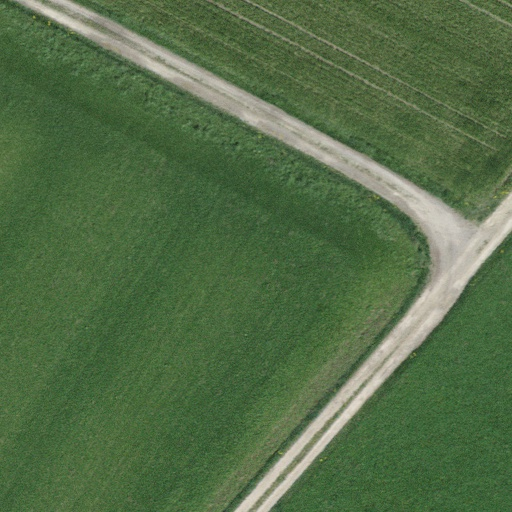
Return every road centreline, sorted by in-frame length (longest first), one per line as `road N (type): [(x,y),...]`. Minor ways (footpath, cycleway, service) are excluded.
road 1 (track): [(54,0),(505,249)]
road 2 (track): [(273,511),(511,241)]
